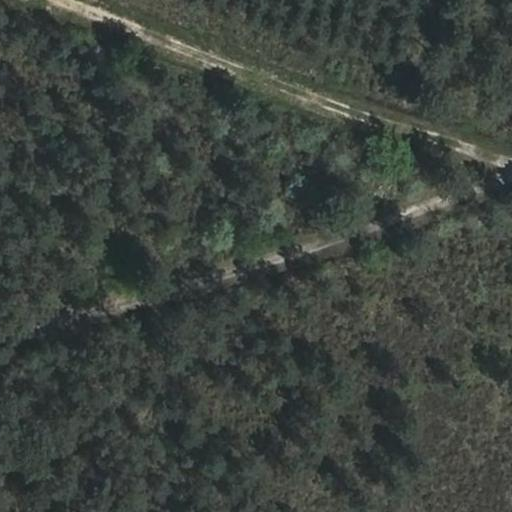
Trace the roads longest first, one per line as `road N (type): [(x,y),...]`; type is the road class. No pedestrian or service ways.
road 1 (track): [(0,336),(165,301),(511,186)]
road 2 (track): [(511,159),(65,0)]
